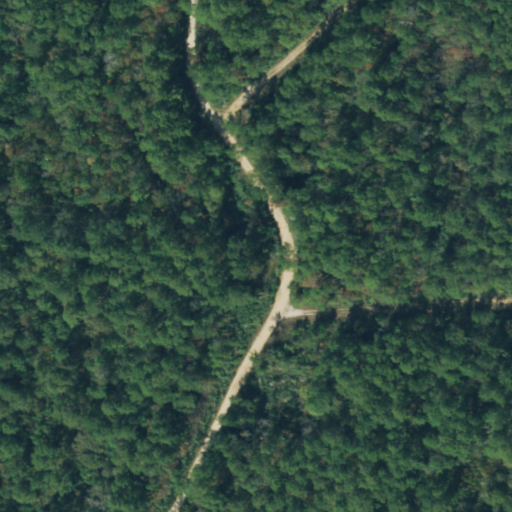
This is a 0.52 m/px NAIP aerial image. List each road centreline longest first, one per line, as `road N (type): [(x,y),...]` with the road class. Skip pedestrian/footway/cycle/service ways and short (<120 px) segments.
road 1 (residential): [(231,87),(300,210),(295,289),(211,393),(163,511)]
road 2 (residential): [(339,0),(261,77),(231,87),(192,67),(199,0)]
road 3 (track): [(295,289),(511,283)]
